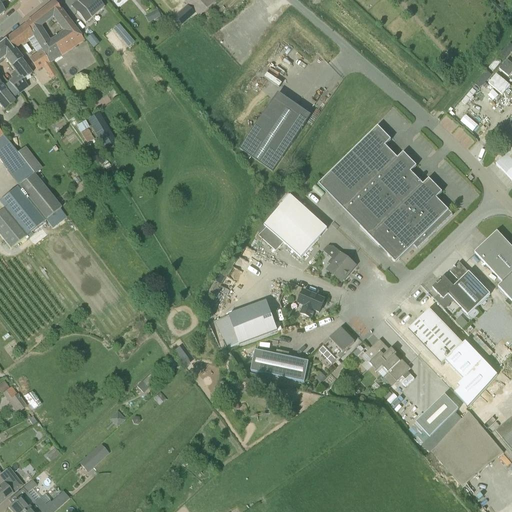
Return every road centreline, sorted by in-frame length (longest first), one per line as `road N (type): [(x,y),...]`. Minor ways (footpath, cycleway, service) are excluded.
road 1 (residential): [(289,0),(455,145),(498,194)]
road 2 (residential): [(376,314),(498,194)]
